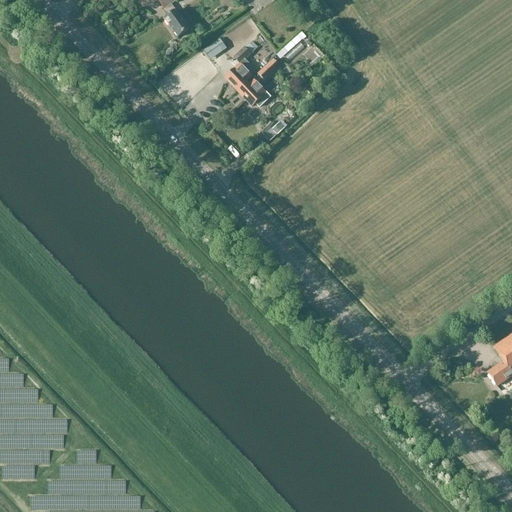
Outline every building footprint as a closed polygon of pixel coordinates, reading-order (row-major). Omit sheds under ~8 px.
[(156,0),(164,11),(172,5),(179,0),(156,0)] [(172,5),(164,11),(168,16),(164,19),(179,38),(189,30),(172,5)] [(278,62),(303,39),(299,35),(274,58),(278,62)] [(203,51),(210,61),(222,52),(216,43),(203,51)] [(231,86),(237,93),(247,83),(252,78),(245,70),(249,66),(245,61),(255,51),(249,44),(244,48),(233,58),(239,66),(233,71),(226,79),(232,84),(231,86)] [(265,63),(275,57),(269,48),(260,54),(265,63)] [(279,68),(273,61),(258,75),(264,81),(279,68)] [(254,81),(249,86),(247,83),(237,93),(251,108),(255,104),(259,108),(270,98),(265,93),(264,93),(254,81)] [(280,123),(273,130),(278,136),(285,128),(280,123)] [(245,154),(251,160),(263,147),(257,141),(245,154)] [(511,379),(511,378),(511,335),(494,348),(503,363),(487,374),(496,387),(509,378),(511,379)]
